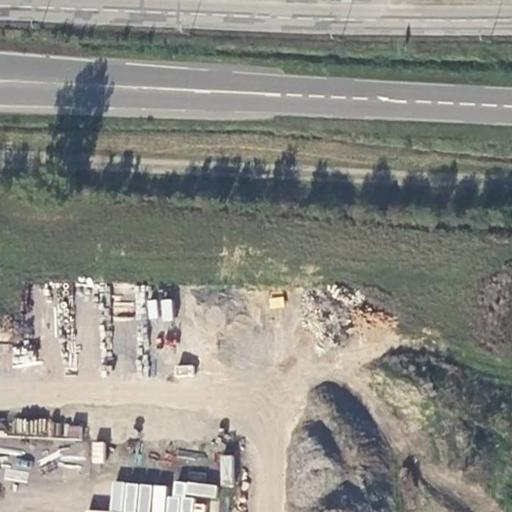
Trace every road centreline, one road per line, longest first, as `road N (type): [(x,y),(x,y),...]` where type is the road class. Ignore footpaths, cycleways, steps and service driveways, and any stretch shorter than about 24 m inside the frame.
road 1 (track): [(511,185),(0,159)]
road 2 (tertiary): [(511,22),(0,7)]
road 3 (primary): [(468,108),(0,67)]
road 4 (primary): [(0,95),(468,108)]
